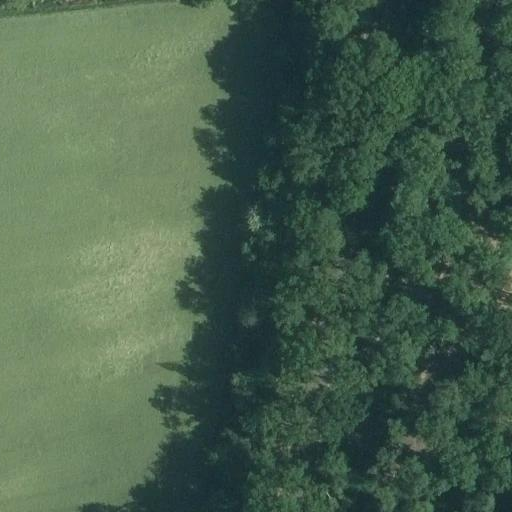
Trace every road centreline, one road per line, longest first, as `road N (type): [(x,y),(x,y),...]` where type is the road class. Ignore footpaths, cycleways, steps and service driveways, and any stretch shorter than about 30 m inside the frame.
road 1 (track): [(272,511),(354,0)]
road 2 (tertiary): [(298,511),(378,0)]
